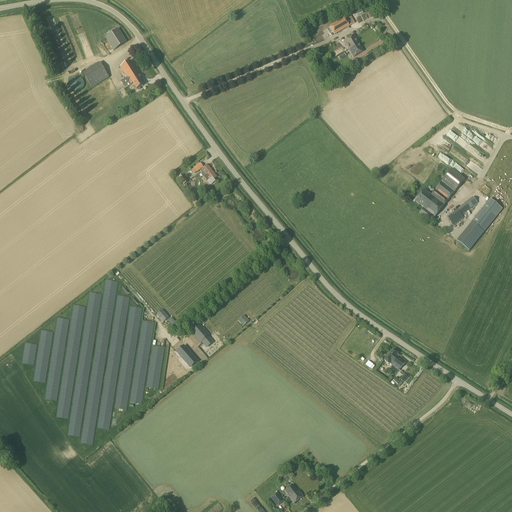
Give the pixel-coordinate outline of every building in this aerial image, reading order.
[(350,15),(345,18),(344,18),(330,27),(326,30),(330,38),(335,35),(350,27),(355,24),(350,15)] [(105,37),(114,51),(127,43),(118,29),(105,37)] [(359,43),(354,35),(344,42),(354,57),(363,52),(359,43)] [(142,80),(136,71),(130,60),(120,67),(126,78),(120,82),(124,87),(127,85),(128,87),(131,85),(133,84),(137,90),(138,91),(140,89),(139,88),(143,86),(140,81),(142,80)] [(109,78),(100,63),(83,73),(92,89),(109,78)] [(70,82),(70,85),(70,87),(71,89),(73,90),(75,91),(77,91),(79,91),(81,90),(83,88),(84,86),(84,84),(84,82),(83,80),(81,78),(79,77),(77,77),(75,77),(73,79),(71,80),(70,82)] [(458,131),(457,133),(464,140),(466,138),(458,131)] [(196,166),(194,168),(192,169),(195,174),(203,167),(200,163),(199,164),(198,163),(195,165),(196,166)] [(215,182),(214,180),(217,178),(208,165),(201,170),(203,173),(204,173),(206,176),(203,178),(209,187),(215,182)] [(452,169),(431,195),(424,189),(415,201),(423,208),(419,214),(431,223),(435,217),(444,205),(465,180),(452,169)] [(183,174),(178,177),(184,185),(188,182),(183,174)] [(464,218),(462,216),(478,203),(473,197),(447,218),(453,226),(464,218)] [(472,221),(457,241),(469,251),(485,231),(472,221)] [(244,326),(249,321),(244,315),(238,320),(244,326)] [(210,335),(200,324),(190,332),(200,344),(202,342),(207,348),(214,342),(209,336),(210,335)] [(185,366),(188,370),(196,364),(190,356),(191,356),(189,354),(188,355),(185,350),(177,357),(183,364),(184,363),(186,365),(185,366)] [(400,356),(397,354),(398,354),(393,350),(384,361),(388,364),(389,363),(399,371),(407,362),(400,356)] [(179,368),(177,370),(175,367),(167,373),(174,381),(184,373),(179,368)] [(283,470),(277,475),(280,479),(286,475),(283,470)] [(293,485),(285,491),(290,498),(289,498),(294,504),(303,497),(299,491),(298,491),(293,485)] [(277,493),(271,498),(277,506),(284,501),(277,493)]
